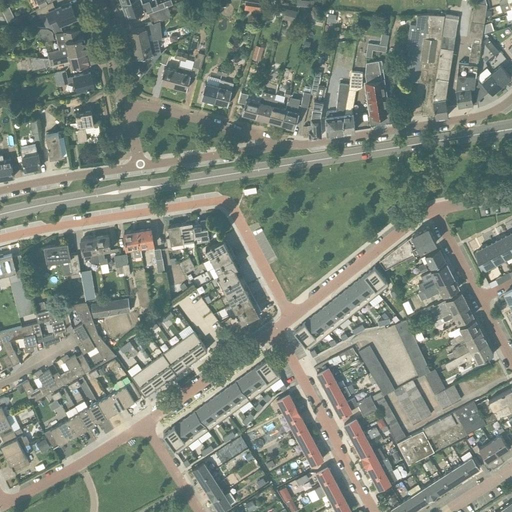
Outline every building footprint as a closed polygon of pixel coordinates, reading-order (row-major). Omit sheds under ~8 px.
[(166,7),(164,2),(158,4),(157,0),(146,0),(143,1),(143,0),(129,0),(123,3),(127,15),(152,7),(153,12),(166,7)] [(511,1),(500,5),(502,12),(511,8),(511,7),(511,6),(511,1)] [(50,22),(51,22),(53,27),(76,18),(71,6),(62,9),(61,7),(56,9),(52,2),(36,10),(39,18),(42,16),(42,17),(47,15),(50,22)] [(475,22),(484,24),(487,4),(473,2),(470,22),(475,22)] [(153,12),(149,13),(153,24),(172,17),(168,6),(166,7),(153,12)] [(299,11),(287,8),(284,19),(296,22),(297,19),(299,11)] [(433,97),(435,114),(436,117),(448,115),(447,105),(446,97),(459,15),(446,13),(444,29),(443,29),(442,35),(438,65),(433,97)] [(422,116),(435,114),(433,97),(438,65),(442,35),(443,29),(445,15),(439,15),(426,14),(418,15),(416,24),(410,23),(406,47),(410,48),(404,79),(403,79),(418,82),(418,81),(427,83),(422,116)] [(474,86),(484,24),(475,22),(473,34),(470,33),(469,42),(472,43),(469,64),(459,63),(456,88),(456,96),(458,106),(477,103),(475,92),(474,87),(474,86)] [(491,22),(486,24),(485,33),(489,32),(494,30),(491,22)] [(43,41),(54,39),(52,31),(48,28),(41,28),(43,41)] [(133,44),(149,41),(146,28),(131,31),(133,44)] [(49,58),(54,58),(87,50),(84,36),(81,37),(79,30),(56,33),(59,49),(47,51),(49,58)] [(137,58),(152,54),(153,57),(154,63),(161,54),(158,39),(149,41),(133,44),(137,58)] [(494,54),(499,50),(491,40),(486,44),(494,54)] [(387,46),(381,45),(368,43),(366,56),(372,57),(373,50),(386,52),(387,46)] [(260,60),(263,47),(256,45),(252,58),(260,60)] [(51,65),(72,61),(73,67),(90,63),(87,50),(54,58),(49,58),(41,57),(43,65),(50,63),(51,65)] [(166,64),(170,55),(165,52),(161,62),(166,64)] [(193,66),(201,69),(205,54),(199,52),(197,57),(195,57),(193,66)] [(154,63),(153,57),(143,59),(144,64),(140,69),(145,74),(154,63)] [(364,82),(369,115),(370,125),(392,121),(382,60),(367,62),(365,73),(366,81),(364,82)] [(178,71),(173,86),(187,90),(192,69),(179,65),(177,71),(178,71)] [(492,73),(502,85),(511,77),(501,65),(492,73)] [(160,82),(173,86),(178,71),(177,71),(164,67),(160,82)] [(74,81),(77,92),(90,89),(89,88),(94,87),(90,72),(67,78),(65,71),(54,74),(57,85),(69,83),(69,82),(74,81)] [(343,121),(345,132),(355,130),(353,110),(356,90),(362,88),(363,72),(352,71),(349,88),(348,94),(343,121)] [(492,73),(482,81),(492,93),(502,85),(492,73)] [(317,94),(320,78),(314,77),(311,93),(317,94)] [(216,95),(215,101),(228,105),(234,83),(220,79),(219,85),(216,95)] [(201,98),(215,101),(216,95),(219,85),(205,81),(201,98)] [(474,87),(475,92),(479,91),(483,96),(488,92),(480,82),(474,87)] [(326,125),(327,135),(345,132),(343,121),(348,94),(349,88),(341,87),(338,110),(327,111),(327,116),(325,116),(326,125)] [(308,107),(311,93),(304,92),(301,106),(308,107)] [(274,99),(275,97),(263,94),(260,101),(255,117),(268,120),(274,99)] [(242,113),(255,117),(260,101),(246,97),(242,113)] [(268,120),(282,124),(286,108),(283,107),(285,102),(274,99),(268,120)] [(311,122),(307,123),(309,138),(321,136),(320,116),(323,101),(314,99),(311,116),(311,117),(311,122)] [(288,101),(286,108),(282,124),(295,128),(299,112),(297,111),(299,103),(289,101),(288,101)] [(76,127),(77,132),(78,142),(87,140),(85,126),(94,124),(92,111),(76,113),(77,122),(71,123),(71,127),(76,127)] [(31,120),(33,133),(39,132),(37,119),(31,120)] [(59,132),(46,134),(50,159),(62,157),(59,132)] [(36,146),(21,148),(25,170),(41,167),(38,153),(37,153),(36,146)] [(10,157),(0,159),(0,178),(14,176),(10,157)] [(398,210),(395,205),(387,211),(390,215),(391,215),(395,212),(396,211),(398,210)] [(183,242),(195,240),(193,224),(192,219),(187,219),(187,222),(180,223),(183,242)] [(193,224),(195,240),(212,238),(211,231),(209,232),(209,230),(217,228),(213,221),(207,222),(207,225),(199,227),(199,223),(193,224)] [(171,244),(183,242),(180,223),(168,225),(171,244)] [(405,259),(415,253),(436,242),(428,226),(412,234),(413,235),(379,261),(380,261),(385,269),(405,259)] [(141,247),(154,245),(151,228),(138,230),(141,247)] [(140,247),(141,247),(138,230),(124,233),(127,250),(134,248),(134,250),(133,250),(134,257),(142,256),(141,249),(140,247)] [(104,251),(111,250),(108,235),(96,237),(98,252),(100,262),(101,264),(108,263),(107,257),(105,258),(104,251)] [(511,254),(511,247),(506,235),(496,240),(505,258),(511,254)] [(91,263),(100,262),(98,252),(96,237),(81,240),(82,248),(81,248),(83,259),(91,258),(91,263)] [(206,248),(211,258),(228,248),(224,240),(226,238),(206,248)] [(505,258),(496,240),(486,245),(496,263),(505,258)] [(80,266),(80,263),(78,253),(70,255),(68,242),(44,246),(48,263),(71,259),(73,273),(71,274),(72,277),(81,276),(80,266)] [(496,263),(486,245),(476,251),(485,269),(496,263)] [(162,258),(161,250),(161,248),(154,249),(158,272),(165,271),(163,258),(162,258)] [(216,266),(216,267),(233,257),(228,248),(211,258),(204,262),(208,270),(216,266)] [(428,262),(431,268),(445,260),(439,248),(421,257),(425,263),(428,262)] [(415,253),(405,259),(407,264),(417,259),(415,253)] [(0,275),(16,272),(18,282),(29,279),(22,254),(12,257),(12,254),(0,257),(0,275)] [(121,255),(124,275),(131,274),(127,254),(121,255)] [(119,272),(119,276),(124,275),(121,255),(114,256),(117,273),(119,272)] [(179,263),(182,268),(192,262),(189,257),(179,263)] [(218,277),(236,268),(241,265),(240,265),(238,266),(233,257),(216,267),(220,276),(217,277),(218,277)] [(192,262),(182,268),(185,274),(195,268),(192,262)] [(424,290),(453,275),(450,269),(450,268),(449,266),(448,266),(447,263),(430,271),(433,277),(418,284),(422,291),(424,290)] [(375,266),(365,274),(379,292),(389,284),(375,266)] [(218,277),(222,286),(240,277),(236,268),(218,277)] [(502,276),(505,281),(511,278),(509,273),(502,276)] [(365,274),(355,282),(369,300),(379,292),(365,274)] [(453,275),(424,290),(428,297),(441,291),(443,295),(450,291),(459,287),(458,285),(458,284),(457,282),(456,281),(453,275)] [(498,285),(505,281),(502,276),(496,280),(498,285)] [(227,295),(245,286),(240,277),(222,286),(227,295)] [(355,282),(344,291),(359,309),(369,300),(355,282)] [(227,295),(232,304),(250,295),(245,286),(227,295)] [(344,291),(334,299),(349,317),(359,309),(344,291)] [(442,317),(468,304),(461,291),(434,305),(434,303),(426,307),(433,321),(442,317)] [(232,304),(237,313),(254,304),(250,295),(232,304)] [(94,317),(130,311),(128,297),(91,303),(94,317)] [(334,299),(324,307),(339,325),(339,324),(349,317),(334,299)] [(38,310),(45,308),(44,301),(37,303),(38,310)] [(78,341),(97,330),(86,302),(60,307),(64,324),(71,322),(68,310),(75,308),(84,323),(74,328),(78,335),(75,337),(78,341)] [(254,304),(237,313),(241,323),(262,312),(262,311),(259,313),(254,304)] [(445,322),(454,317),(457,323),(473,315),(468,304),(442,317),(445,322)] [(36,312),(38,322),(49,319),(50,322),(51,321),(54,332),(53,332),(54,337),(61,335),(60,331),(66,330),(64,324),(60,307),(36,312)] [(324,307),(314,315),(329,333),(339,325),(324,307)] [(150,316),(147,311),(141,315),(144,320),(150,316)] [(314,315),(304,323),(319,341),(319,340),(329,333),(314,315)] [(406,319),(409,325),(409,326),(415,324),(411,317),(406,319)] [(254,318),(246,324),(249,327),(256,321),(254,318)] [(457,342),(460,341),(481,330),(475,318),(459,327),(452,331),(457,342)] [(397,330),(409,325),(406,319),(395,324),(397,330)] [(32,324),(35,336),(42,334),(38,322),(32,324)] [(304,323),(294,331),(308,349),(319,341),(304,323)] [(3,357),(8,367),(20,361),(10,341),(23,337),(26,346),(24,347),(26,351),(33,350),(32,346),(37,344),(35,336),(32,324),(0,331),(0,337),(8,354),(3,357)] [(400,336),(411,330),(409,325),(397,330),(400,336)] [(414,336),(417,342),(418,344),(423,341),(422,339),(418,329),(412,332),(413,334),(414,336)] [(105,361),(116,355),(98,334),(97,330),(78,341),(81,340),(84,346),(81,348),(84,352),(96,346),(105,361)] [(194,330),(183,338),(197,357),(207,349),(194,330)] [(403,341),(414,336),(411,330),(400,336),(403,341)] [(456,357),(487,342),(487,341),(481,330),(460,341),(462,345),(453,350),(456,357)] [(405,347),(417,342),(414,336),(403,341),(405,347)] [(183,338),(173,346),(187,364),(197,357),(183,338)] [(408,353),(419,347),(417,342),(405,347),(408,353)] [(476,359),(477,362),(493,354),(493,353),(493,354),(487,342),(456,357),(445,363),(448,369),(467,360),(469,362),(476,359)] [(362,356),(373,350),(370,345),(359,351),(362,356)] [(173,346),(163,353),(176,372),(187,364),(173,346)] [(352,353),(355,352),(353,347),(328,360),(331,366),(342,360),(342,361),(353,355),(352,353)] [(411,358),(422,353),(419,347),(408,353),(411,358)] [(365,362),(376,356),(373,350),(362,356),(365,362)] [(76,357),(85,372),(91,369),(82,353),(76,357)] [(163,353),(152,361),(166,379),(176,372),(163,353)] [(413,364),(425,359),(422,353),(411,358),(413,364)] [(59,387),(82,374),(85,372),(76,357),(75,355),(68,358),(66,355),(62,358),(64,362),(65,361),(69,368),(68,369),(69,370),(60,375),(58,372),(52,375),(52,376),(59,387)] [(368,368),(379,362),(376,356),(365,362),(368,368)] [(267,358),(257,366),(271,384),(281,377),(267,358)] [(416,370),(427,364),(425,359),(413,364),(416,370)] [(152,361),(142,368),(155,387),(166,379),(152,361)] [(372,373),(382,367),(379,362),(368,368),(372,373)] [(427,364),(416,370),(418,375),(430,370),(427,364)] [(257,366),(247,373),(260,392),(271,384),(257,366)] [(323,384),(335,377),(329,366),(317,373),(323,384)] [(103,367),(98,369),(102,375),(106,373),(103,367)] [(375,379),(385,373),(382,367),(372,373),(375,379)] [(142,368),(131,376),(145,395),(155,387),(142,368)] [(28,380),(21,383),(32,402),(59,387),(52,376),(52,375),(49,369),(42,373),(40,370),(35,372),(38,377),(39,376),(43,383),(42,384),(43,385),(34,390),(28,380)] [(247,373),(236,381),(250,400),(260,392),(247,373)] [(378,384),(389,378),(385,373),(375,379),(378,384)] [(328,395),(341,388),(335,377),(323,384),(328,395)] [(381,390),(392,384),(389,378),(378,384),(381,390)] [(403,385),(406,390),(415,384),(413,379),(403,385)] [(236,381),(226,388),(239,407),(250,400),(236,381)] [(117,391),(125,406),(141,397),(132,382),(117,391)] [(383,395),(393,390),(395,389),(392,384),(381,390),(382,391),(381,392),(383,395)] [(406,390),(409,394),(418,389),(415,384),(406,390)] [(444,389),(446,394),(456,389),(453,384),(445,388),(444,389)] [(334,406),(346,399),(345,397),(351,394),(347,385),(341,388),(328,395),(334,406)] [(393,390),(396,395),(406,390),(403,385),(395,389),(393,390)] [(226,388),(216,396),(229,415),(239,407),(226,388)] [(506,413),(511,410),(511,389),(511,388),(488,400),(495,413),(483,419),(473,401),(422,428),(422,430),(406,438),(406,436),(396,442),(397,443),(398,442),(409,464),(507,414),(506,413)] [(409,394),(411,399),(421,394),(418,389),(409,394)] [(435,394),(437,399),(446,394),(444,389),(435,394)] [(446,394),(449,399),(458,394),(456,389),(446,394)] [(396,395),(399,400),(409,394),(406,390),(396,395)] [(116,412),(125,406),(117,391),(107,396),(116,412)] [(360,409),(374,402),(373,400),(383,395),(381,392),(371,397),(370,395),(357,403),(360,409)] [(283,410),(295,404),(289,393),(277,400),(283,410)] [(399,400),(402,405),(411,399),(409,394),(399,400)] [(411,399),(414,404),(424,399),(421,394),(411,399)] [(437,399),(440,404),(449,399),(446,394),(437,399)] [(449,399),(451,404),(461,399),(458,394),(449,399)] [(373,400),(374,402),(376,405),(385,400),(383,395),(373,400)] [(0,418),(6,415),(2,406),(8,403),(10,400),(9,396),(5,396),(0,398),(0,418)] [(106,417),(116,412),(107,396),(97,402),(106,417)] [(216,396),(205,404),(219,422),(229,415),(216,396)] [(340,416),(352,410),(346,399),(334,406),(340,416)] [(402,405),(404,410),(414,404),(411,399),(402,405)] [(414,404),(417,409),(426,404),(424,399),(414,404)] [(449,399),(440,404),(442,408),(451,404),(449,399)] [(376,405),(377,408),(378,410),(388,404),(385,400),(376,405)] [(97,423),(106,417),(97,402),(88,407),(97,423)] [(374,402),(360,409),(364,416),(377,408),(376,405),(374,402)] [(205,404),(195,411),(208,430),(219,422),(205,404)] [(288,421),(300,415),(295,404),(283,410),(288,421)] [(378,410),(381,414),(390,409),(388,404),(378,410)] [(404,410),(407,415),(417,409),(414,404),(404,410)] [(417,409),(419,414),(429,409),(426,404),(417,409)] [(88,428),(97,423),(88,407),(79,413),(88,428)] [(381,414),(383,419),(393,414),(390,409),(381,414)] [(407,415),(410,419),(419,414),(417,409),(407,415)] [(419,414),(422,419),(432,414),(429,409),(419,414)] [(195,411),(184,419),(198,437),(208,430),(195,411)] [(78,433),(88,428),(79,413),(70,418),(78,433)] [(383,419),(386,423),(395,418),(393,414),(383,419)] [(419,414),(410,419),(413,424),(422,419),(419,414)] [(0,432),(2,437),(14,431),(6,415),(0,418),(0,432)] [(294,432),(306,426),(300,415),(288,421),(289,421),(284,424),(288,433),(293,430),(294,432)] [(350,435),(362,429),(356,417),(344,424),(350,435)] [(69,439),(78,433),(70,418),(60,423),(69,439)] [(387,425),(388,428),(398,423),(395,418),(386,423),(387,425)] [(184,419),(174,426),(188,445),(198,437),(184,419)] [(45,432),(54,448),(69,439),(60,423),(45,432)] [(389,429),(391,433),(400,427),(398,423),(388,428),(389,429)] [(174,426),(164,434),(177,453),(188,445),(174,426)] [(300,443),(312,436),(306,426),(294,432),(300,443)] [(356,446),(368,439),(380,433),(376,426),(364,432),(362,429),(350,435),(356,446)] [(391,433),(393,437),(403,432),(400,427),(391,433)] [(490,441),(499,455),(509,448),(505,440),(509,438),(504,429),(502,427),(498,430),(500,434),(490,441)] [(6,455),(22,447),(29,444),(28,442),(29,441),(26,435),(23,436),(22,435),(17,437),(16,435),(23,432),(21,428),(19,429),(14,431),(2,437),(5,443),(1,445),(6,455)] [(393,437),(396,442),(406,436),(403,432),(393,437)] [(306,454),(318,447),(312,436),(300,443),(306,454)] [(51,446),(45,438),(36,443),(42,452),(51,446)] [(361,457),(374,450),(368,439),(356,446),(361,457)] [(472,447),(473,448),(479,457),(483,454),(488,462),(499,455),(490,441),(479,448),(477,444),(472,447)] [(22,447),(6,455),(13,471),(30,464),(22,447)] [(306,454),(312,464),(323,458),(318,447),(306,454)] [(361,457),(367,467),(385,458),(380,447),(374,450),(361,457)] [(462,462),(470,474),(480,467),(472,456),(462,462)] [(367,467),(373,478),(392,468),(391,466),(392,465),(387,457),(386,458),(385,458),(367,467)] [(268,468),(275,464),(272,459),(266,463),(268,468)] [(435,467),(431,461),(422,466),(426,473),(435,467)] [(199,480),(211,472),(205,462),(193,469),(199,480)] [(459,480),(470,474),(462,462),(452,469),(459,480)] [(321,483),(333,476),(327,466),(316,472),(321,483)] [(392,468),(373,478),(379,489),(398,479),(392,468)] [(449,487),(459,480),(452,469),(442,476),(449,487)] [(206,490),(218,482),(211,472),(199,480),(206,490)] [(327,494),(339,487),(333,476),(321,483),(327,494)] [(439,494),(449,487),(442,476),(431,482),(439,494)] [(266,483),(263,478),(257,482),(260,487),(266,483)] [(213,500),(225,493),(218,482),(206,490),(213,500)] [(421,489),(429,500),(439,494),(431,482),(421,489)] [(333,504),(345,498),(339,487),(327,494),(333,504)] [(411,496),(418,507),(429,500),(421,489),(411,496)] [(282,495),(286,501),(292,497),(289,491),(282,495)] [(219,511),(231,503),(225,493),(213,500),(219,511)] [(401,502),(407,511),(410,511),(418,507),(411,496),(401,502)] [(344,511),(351,509),(345,498),(333,504),(334,506),(330,508),(331,511),(344,511)] [(250,511),(256,507),(252,500),(245,505),(250,511)] [(407,511),(401,502),(399,504),(390,509),(392,511),(407,511)]
